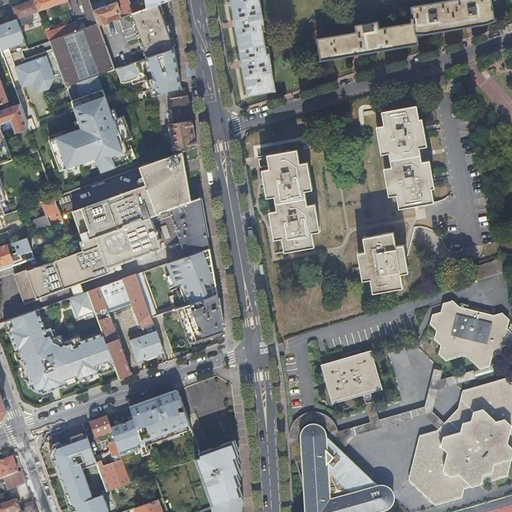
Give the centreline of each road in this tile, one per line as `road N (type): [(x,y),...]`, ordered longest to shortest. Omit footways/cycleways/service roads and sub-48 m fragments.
road 1 (residential): [(217,127),(511,38)]
road 2 (residential): [(20,431),(257,352)]
road 3 (secondary): [(257,352),(217,127)]
road 4 (secondary): [(271,511),(257,352)]
road 5 (secondary): [(217,127),(194,0)]
